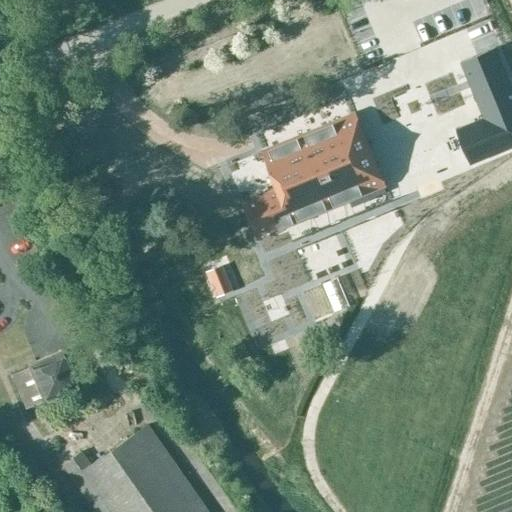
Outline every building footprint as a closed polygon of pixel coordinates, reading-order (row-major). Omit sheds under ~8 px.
[(484,118),(456,130),(470,164),(511,147),(511,87),(496,48),(461,62),(479,106),(485,104),(490,116),(484,118)] [(464,126),(446,74),(402,90),(424,153),(459,141),(455,129),(464,126)] [(244,204),(256,234),(277,225),(280,230),(387,185),(358,111),(261,150),(278,189),(244,204)] [(377,256),(387,252),(375,223),(320,247),(332,275),(341,272),(377,256)] [(227,280),(222,256),(189,263),(194,286),(227,280)] [(288,336),(288,320),(270,319),(270,335),(288,336)] [(81,385),(81,384),(89,381),(75,345),(66,349),(65,347),(28,363),(29,365),(11,373),(25,407),(44,399),(44,400),(81,385)] [(62,463),(96,511),(210,511),(148,423),(91,463),(82,449),(62,463)]
